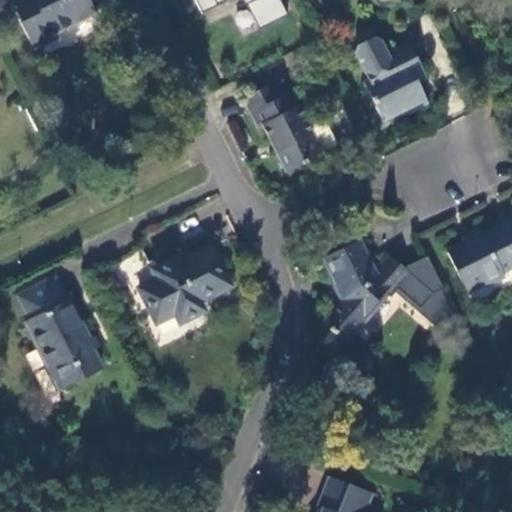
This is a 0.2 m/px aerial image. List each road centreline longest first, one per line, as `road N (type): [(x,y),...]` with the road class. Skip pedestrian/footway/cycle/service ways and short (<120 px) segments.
road 1 (residential): [(225,511),(283,345),(277,271),(255,229)]
road 2 (residential): [(255,229),(146,0)]
road 3 (residential): [(450,169),(372,175),(255,229)]
